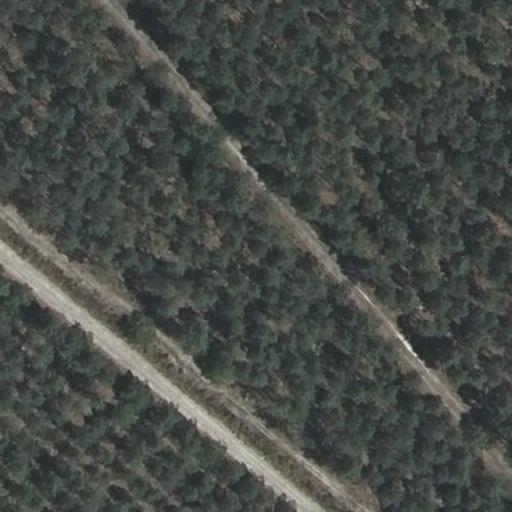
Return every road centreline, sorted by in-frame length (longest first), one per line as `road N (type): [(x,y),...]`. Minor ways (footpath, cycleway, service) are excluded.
road 1 (track): [(114,0),(511,478)]
road 2 (track): [(334,511),(0,230)]
